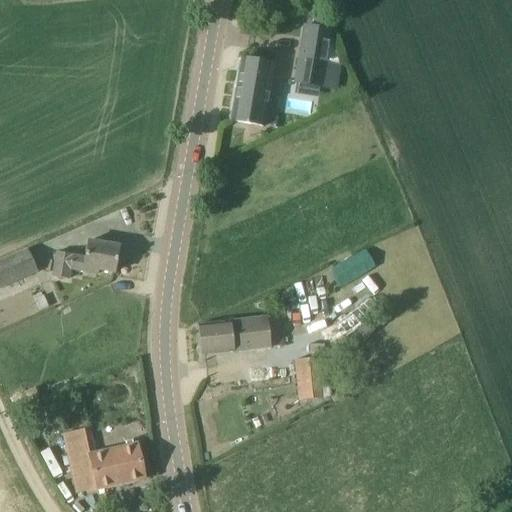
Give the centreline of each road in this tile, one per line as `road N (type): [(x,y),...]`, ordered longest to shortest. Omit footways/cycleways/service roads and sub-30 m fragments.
road 1 (tertiary): [(188,511),(170,372),(180,199),(217,0)]
road 2 (track): [(56,511),(0,400)]
